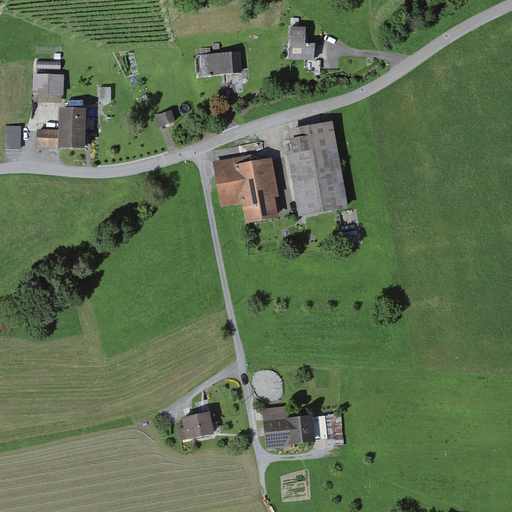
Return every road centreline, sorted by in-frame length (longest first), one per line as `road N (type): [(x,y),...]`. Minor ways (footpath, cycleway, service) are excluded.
road 1 (unclassified): [(511,4),(368,91),(199,149),(96,173),(0,168)]
road 2 (track): [(274,511),(199,149)]
